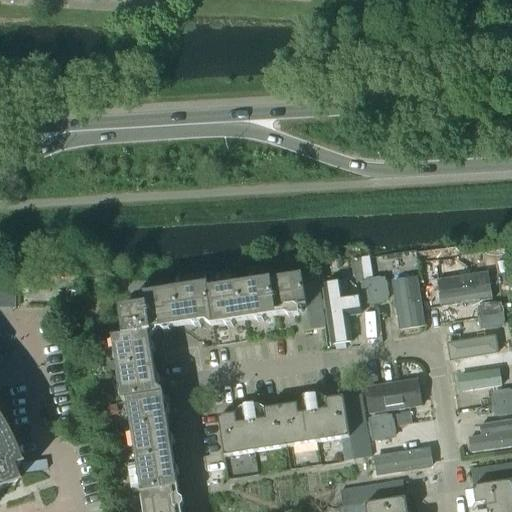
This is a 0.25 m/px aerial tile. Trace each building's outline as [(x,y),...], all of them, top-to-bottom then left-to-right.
[(177,511),(159,396),(155,397),(144,335),(150,328),(180,323),(212,318),(212,323),(300,309),(304,333),(325,330),(316,274),(209,291),(208,286),(162,293),(144,296),(127,299),(124,302),(125,310),(119,311),(124,338),(113,340),(123,403),(127,403),(144,511),(177,511)] [(492,276),(440,283),(443,309),(497,302),(492,276)] [(377,304),(388,302),(385,279),(373,281),(377,304)] [(419,279),(401,281),(409,333),(427,332),(419,279)] [(365,306),(377,304),(373,281),(362,283),(365,306)] [(343,288),(325,290),(334,346),(352,343),(343,288)] [(477,308),(479,320),(502,316),(500,304),(477,308)] [(479,320),(481,331),(504,327),(502,316),(479,320)] [(506,338),(449,347),(450,361),(508,352),(506,338)] [(0,493),(14,489),(8,473),(16,471),(8,451),(0,434),(0,370),(13,357),(0,351),(0,493)] [(511,372),(469,379),(471,396),(511,389),(511,372)] [(423,382),(368,391),(371,417),(427,410),(423,382)] [(511,391),(491,395),(493,406),(511,403),(511,391)] [(245,414),(218,418),(225,458),(342,440),(345,463),(371,459),(367,432),(361,396),(317,403),(316,397),(305,398),(306,405),(256,413),(255,406),(244,408),(245,414)] [(511,403),(493,406),(495,418),(511,415),(511,403)] [(368,420),(370,431),(393,428),(391,416),(368,420)] [(370,431),(372,443),(395,439),(393,428),(370,431)] [(511,428),(473,433),(474,436),(475,450),(511,444),(511,428)] [(429,441),(378,448),(380,463),(431,454),(429,441)] [(511,511),(511,465),(471,472),(476,511),(511,511)] [(340,492),(343,511),(407,511),(403,482),(340,492)]
